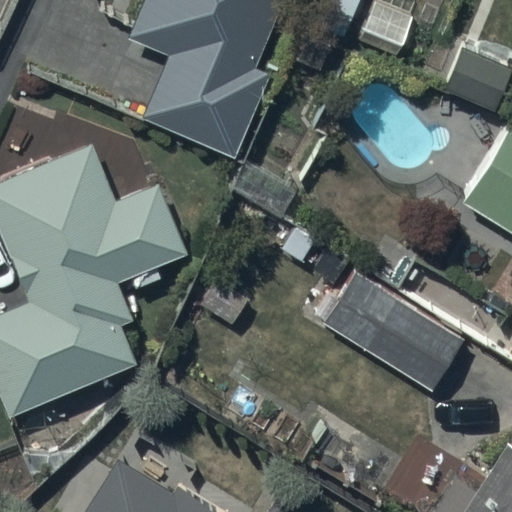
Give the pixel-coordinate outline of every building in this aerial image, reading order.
[(137,0),(127,25),(169,42),(142,107),(233,143),(268,57),(275,60),(299,1),(296,0),(137,0)] [(307,0),(290,44),(324,58),(339,23),(345,25),(355,0),(307,0)] [(407,0),(370,0),(358,30),(396,46),(415,3),(407,0)] [(511,55),(460,35),(443,77),(495,97),(511,55)] [(511,113),(509,112),(460,190),(511,222),(511,113)] [(91,134),(0,171),(0,213),(31,289),(0,301),(0,382),(9,404),(137,352),(122,314),(134,309),(118,269),(129,265),(135,279),(164,268),(157,253),(187,240),(158,171),(137,179),(123,146),(100,155),(91,134)] [(296,183),(244,152),(229,178),(239,183),(225,206),(276,236),(291,209),(283,205),(296,183)] [(335,274),(315,305),(430,380),(463,329),(355,259),(357,255),(329,236),(313,260),(335,274)] [(247,511),(188,475),(197,461),(141,427),(127,450),(120,446),(107,467),(87,455),(51,511),(247,511)] [(511,511),(511,430),(510,429),(458,511),(511,511)]
